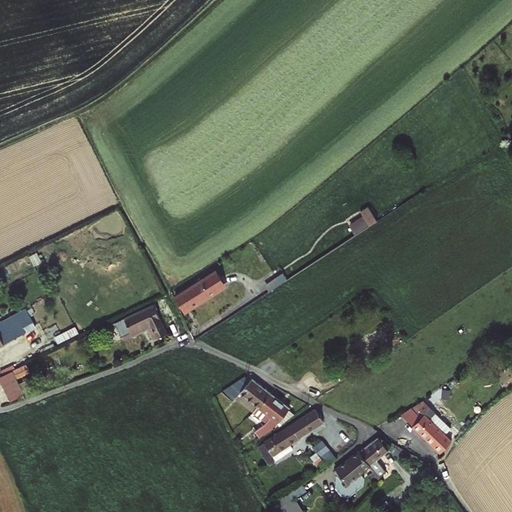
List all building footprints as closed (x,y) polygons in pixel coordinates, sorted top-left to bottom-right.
[(355,232),(377,218),(369,204),(361,210),(364,214),(349,223),(355,232)] [(175,297),(187,315),(229,288),(217,270),(175,297)] [(115,323),(122,336),(150,323),(158,338),(167,333),(153,305),(115,323)] [(0,345),(36,328),(31,316),(0,330),(0,345)] [(122,336),(124,339),(148,328),(153,340),(158,338),(150,323),(122,336)] [(28,368),(1,381),(12,405),(25,399),(17,381),(31,375),(28,368)] [(241,395),(259,408),(271,394),(252,380),(250,382),(245,378),(241,381),(222,394),(235,403),(238,399),(241,395)] [(259,408),(254,415),(253,415),(266,425),(263,428),(255,433),(260,439),(278,425),(276,423),(278,421),(289,408),(271,394),(259,408)] [(241,395),(238,399),(247,405),(245,408),(254,415),(259,408),(241,395)] [(420,408),(426,402),(424,400),(402,414),(413,425),(414,425),(425,414),(420,408)] [(437,414),(426,402),(420,408),(425,414),(414,425),(441,453),(452,440),(431,419),(437,414)] [(316,410),(291,427),(299,439),(323,421),(316,410)] [(291,427),(258,450),(270,468),(294,451),(290,446),(299,440),(299,439),(291,427)] [(378,438),(359,452),(368,465),(373,470),(378,477),(385,472),(376,459),(387,451),(378,438)] [(313,451),(317,457),(329,450),(325,443),(313,451)] [(329,450),(317,457),(323,466),(334,458),(329,450)] [(360,470),(368,465),(359,452),(333,471),(336,475),(336,489),(341,496),(348,496),(362,486),(365,477),(360,470)] [(284,491),(280,494),(265,504),(270,510),(284,501),(288,498),(284,491)] [(300,511),(305,509),(296,496),(280,508),(282,511),(300,511)]
